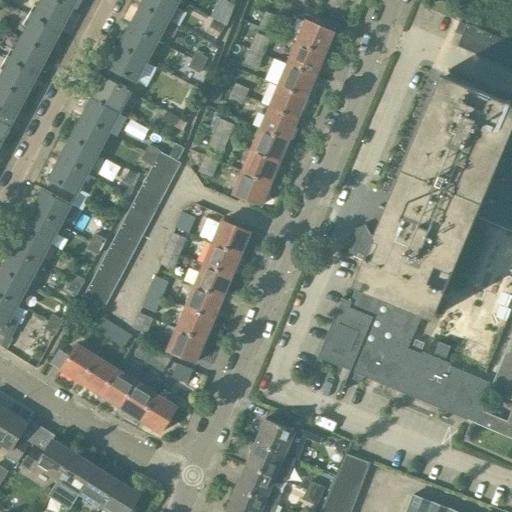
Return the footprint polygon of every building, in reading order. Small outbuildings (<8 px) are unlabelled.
[(35,6),(30,17),(60,33),(72,10),(52,0),(42,0),(39,8),(35,6)] [(52,0),(72,10),(77,0),(52,0)] [(176,0),(145,0),(141,7),(168,22),(179,2),(176,0)] [(168,22),(141,7),(131,27),(158,41),(168,22)] [(214,18),(226,24),(230,17),(218,10),(214,18)] [(266,11),(259,26),(273,32),(280,17),(266,11)] [(28,28),(21,40),(48,55),(60,33),(30,17),(25,26),(28,28)] [(214,18),(210,26),(221,32),(226,24),(214,18)] [(306,19),(296,42),(325,54),(335,31),(306,19)] [(461,20),(457,29),(464,32),(458,46),(511,68),(511,40),(468,22),(468,23),(461,20)] [(131,27),(120,47),(147,62),(158,41),(131,27)] [(215,44),(219,37),(205,29),(201,37),(215,44)] [(271,38),(257,32),(250,48),(264,54),(271,38)] [(12,50),(7,60),(37,76),(48,55),(21,40),(15,52),(12,50)] [(316,76),(325,54),(296,42),(288,63),(316,76)] [(113,69),(107,80),(118,86),(123,75),(136,82),(147,62),(120,47),(109,67),(113,69)] [(258,69),(264,54),(250,48),(244,63),(258,69)] [(197,51),(193,58),(204,65),(209,57),(197,51)] [(200,72),(204,65),(193,58),(189,66),(200,72)] [(5,72),(0,80),(0,84),(25,98),(37,76),(7,60),(1,70),(5,72)] [(288,63),(278,85),(307,97),(316,76),(288,63)] [(351,371),(349,377),(360,382),(362,375),(469,420),(486,380),(450,365),(451,362),(407,344),(432,284),(442,289),(452,265),(447,263),(469,210),(511,228),(511,102),(446,75),(378,236),(374,234),(374,236),(371,235),(359,240),(355,250),(352,248),(350,253),(368,260),(351,301),(344,297),(319,357),(351,371)] [(118,86),(107,80),(104,78),(93,99),(119,114),(131,92),(118,86)] [(236,82),(232,90),(247,96),(250,88),(236,82)] [(0,112),(14,120),(25,98),(0,84),(0,112)] [(298,119),(307,97),(278,85),(269,107),(298,119)] [(213,87),(208,99),(219,103),(224,91),(213,87)] [(93,99),(82,120),(109,134),(119,114),(93,99)] [(269,107),(260,128),(289,140),(298,119),(269,107)] [(167,110),(163,119),(174,125),(179,117),(167,110)] [(0,140),(2,142),(14,120),(0,112),(0,140)] [(214,134),(229,140),(235,124),(221,118),(214,134)] [(82,120),(71,139),(98,153),(109,134),(82,120)] [(260,128),(252,149),(280,162),(289,140),(260,128)] [(208,149),(222,155),(229,140),(214,134),(208,149)] [(61,159),(87,174),(98,153),(71,139),(61,159)] [(158,158),(161,152),(162,150),(150,144),(146,151),(158,158)] [(252,149),(243,171),(271,183),(280,162),(252,149)] [(154,165),(156,161),(158,158),(146,151),(142,159),(154,165)] [(156,161),(176,172),(181,162),(161,152),(158,158),(156,161)] [(205,155),(199,171),(213,177),(219,161),(205,155)] [(53,182),(48,192),(58,198),(71,205),(83,211),(88,201),(76,195),(87,174),(61,159),(50,180),(53,182)] [(156,161),(154,165),(150,172),(171,182),(176,172),(156,161)] [(123,181),(119,189),(131,196),(135,188),(141,176),(129,170),(123,181)] [(262,205),(271,183),(243,171),(233,193),(262,205)] [(165,193),(171,182),(150,172),(145,182),(165,193)] [(165,193),(145,182),(139,193),(160,204),(165,193)] [(71,205),(58,198),(48,192),(44,191),(34,211),(61,225),(71,205)] [(154,214),(160,204),(139,193),(134,203),(154,214)] [(154,214),(134,203),(128,214),(149,225),(154,214)] [(183,209),(176,226),(190,232),(197,215),(183,209)] [(34,211),(23,231),(50,245),(61,225),(34,211)] [(143,235),(149,225),(128,214),(122,225),(143,235)] [(223,219),(213,241),(242,253),(252,231),(223,219)] [(143,235),(122,225),(117,235),(138,246),(143,235)] [(23,231),(12,252),(39,266),(50,245),(23,231)] [(188,238),(174,232),(168,247),(181,253),(188,238)] [(91,240),(103,247),(107,239),(95,233),(91,240)] [(132,257),(138,246),(117,235),(111,246),(132,257)] [(91,240),(87,248),(99,254),(103,247),(91,240)] [(213,241),(204,263),(233,275),(242,253),(213,241)] [(127,267),(132,257),(111,246),(105,256),(127,267)] [(181,253),(168,247),(161,264),(174,270),(181,253)] [(12,252),(1,272),(28,286),(39,266),(12,252)] [(121,278),(127,267),(105,256),(100,267),(121,278)] [(204,263),(195,285),(224,298),(233,275),(204,263)] [(116,288),(121,278),(100,267),(94,277),(116,288)] [(1,272),(0,274),(0,296),(17,306),(28,286),(1,272)] [(74,273),(70,281),(82,287),(86,279),(74,273)] [(169,281),(156,276),(149,291),(163,297),(169,281)] [(110,299),(116,288),(94,277),(88,288),(110,299)] [(78,295),(82,287),(70,281),(66,288),(78,295)] [(195,285),(186,307),(215,318),(224,298),(195,285)] [(106,308),(110,299),(88,288),(85,295),(106,308)] [(163,297),(149,291),(143,307),(156,313),(163,297)] [(10,320),(17,306),(0,296),(0,333),(0,334),(0,342),(8,348),(13,338),(11,337),(18,324),(10,320)] [(186,307),(177,328),(206,340),(215,318),(186,307)] [(64,320),(52,313),(48,321),(60,327),(64,320)] [(134,329),(147,334),(153,318),(140,313),(134,329)] [(95,329),(110,338),(118,325),(103,317),(95,329)] [(56,335),(60,327),(48,321),(45,328),(56,335)] [(132,334),(118,325),(110,338),(124,347),(132,334)] [(177,328),(168,350),(197,362),(206,340),(177,328)] [(134,353),(148,362),(156,350),(142,341),(134,353)] [(439,341),(435,352),(447,357),(451,346),(439,341)] [(61,371),(82,383),(98,356),(78,344),(61,371)] [(171,359),(156,350),(148,362),(163,371),(171,359)] [(511,384),(511,357),(505,354),(496,377),(511,384)] [(118,369),(98,356),(82,383),(101,396),(118,369)] [(187,383),(193,369),(178,363),(172,377),(187,383)] [(118,369),(101,396),(121,408),(138,381),(118,369)] [(511,384),(496,377),(490,390),(511,399),(511,384)] [(158,393),(138,381),(121,408),(141,421),(158,393)] [(158,393),(141,421),(161,434),(178,406),(158,393)] [(7,409),(0,419),(0,443),(10,450),(7,456),(17,463),(31,442),(20,435),(28,423),(7,409)] [(511,411),(508,421),(482,410),(476,423),(511,438),(511,411)] [(266,418),(256,443),(286,455),(296,430),(266,418)] [(299,433),(321,442),(325,432),(303,422),(299,433)] [(35,445),(22,466),(33,472),(36,467),(58,481),(75,453),(53,439),(45,451),(35,445)] [(345,447),(343,440),(336,443),(339,450),(345,447)] [(256,443),(246,466),(276,479),(285,483),(295,459),(286,455),(256,443)] [(346,451),(335,476),(320,508),(330,511),(350,511),(370,461),(346,451)] [(97,466),(75,453),(58,481),(50,493),(72,507),(79,494),(97,466)] [(0,480),(2,481),(9,470),(0,464),(0,480)] [(119,480),(97,466),(79,494),(101,508),(119,480)] [(246,466),(237,489),(267,501),(278,505),(283,493),(272,489),(276,479),(246,466)] [(119,480),(101,508),(107,511),(138,511),(140,507),(135,504),(141,494),(119,480)] [(306,490),(321,496),(325,486),(310,480),(306,490)] [(274,511),(278,505),(267,501),(237,489),(227,511),(274,511)] [(303,499),(317,505),(321,496),(306,490),(303,499)] [(451,511),(414,498),(409,511),(451,511)]
